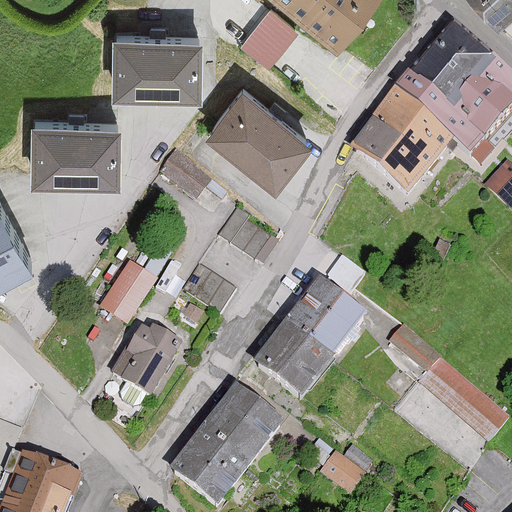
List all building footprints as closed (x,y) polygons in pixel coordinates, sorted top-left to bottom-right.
[(285,0),(337,40),(368,0),(285,0)] [(511,0),(475,0),(496,23),(511,8),(511,0)] [(271,8),(241,44),(267,65),(297,29),(271,8)] [(422,116),(481,50),(454,25),(395,93),(422,116)] [(114,90),(201,91),(201,33),(114,33),(114,90)] [(511,111),(511,80),(481,50),(422,116),(454,143),(471,158),(511,111)] [(208,127),(275,181),(311,137),(244,83),(208,127)] [(422,116),(395,93),(353,153),(378,174),(422,116)] [(422,116),(378,174),(409,199),(454,143),(422,116)] [(120,119),(32,119),(32,176),(120,176),(120,119)] [(176,153),(161,173),(196,200),(211,181),(176,153)] [(509,211),(511,207),(511,166),(509,163),(485,186),(509,211)] [(0,198),(0,277),(32,260),(0,198)] [(238,214),(222,237),(265,265),(280,242),(238,214)] [(341,258),(327,277),(350,294),(364,275),(341,258)] [(156,282),(130,264),(100,307),(126,325),(156,282)] [(199,267),(185,290),(219,312),(234,289),(199,267)] [(254,367),(302,405),(368,321),(320,283),(254,367)] [(116,380),(150,400),(181,349),(147,328),(116,380)] [(418,382),(486,442),(507,418),(404,328),(391,343),(426,373),(418,382)] [(170,474),(217,510),(283,427),(236,391),(170,474)] [(23,429),(0,420),(0,484),(11,459),(23,429)] [(321,472),(350,496),(366,477),(319,440),(309,453),(325,467),(321,472)] [(0,511),(63,511),(77,478),(25,457),(22,463),(11,459),(0,484),(0,511)]
